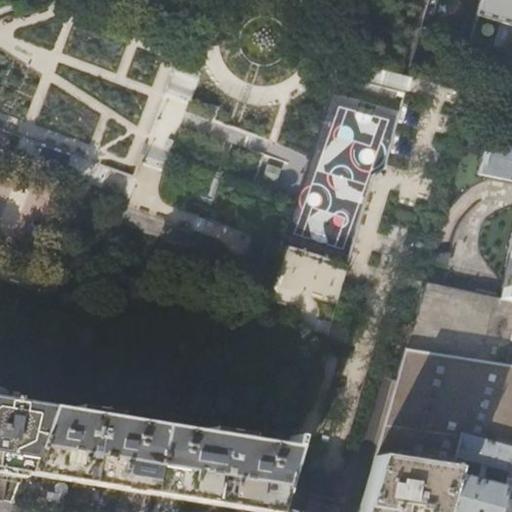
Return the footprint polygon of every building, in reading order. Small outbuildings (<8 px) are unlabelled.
[(511,0),(480,0),(479,5),(476,17),(511,26),(511,0)] [(360,184),(380,118),(339,106),(310,207),(327,212),(325,218),(341,223),(353,182),(360,184)] [(511,149),(504,148),(487,145),(478,175),(511,182),(511,176),(500,174),(503,163),(511,164),(511,149)] [(511,245),(500,301),(511,302),(511,245)] [(511,365),(403,347),(359,506),(357,511),(440,511),(450,474),(455,458),(461,436),(511,449),(511,365)] [(46,408),(0,400),(0,501),(2,502),(5,473),(20,476),(46,408)] [(294,448),(46,408),(20,476),(10,503),(64,511),(274,511),(282,486),(294,448)] [(507,472),(511,452),(511,449),(461,436),(455,458),(507,472)] [(504,488),(450,474),(440,511),(498,511),(503,493),(504,488)] [(307,511),(293,511),(298,490),(282,486),(274,511),(338,511),(339,508),(310,501),(307,511)] [(511,511),(511,494),(503,493),(498,511),(511,511)]
